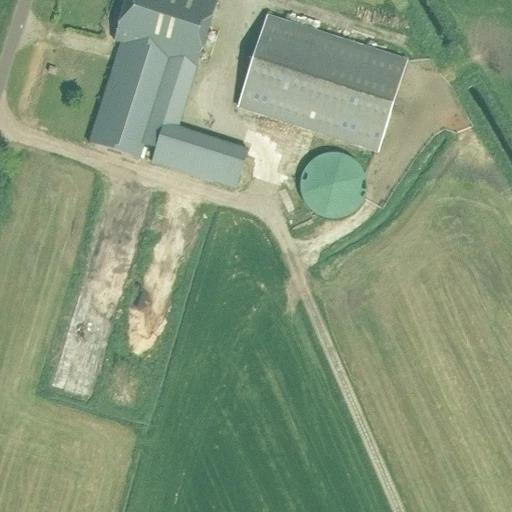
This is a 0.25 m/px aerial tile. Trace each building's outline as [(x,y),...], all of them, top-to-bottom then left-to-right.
[(178,131),(219,0),(128,0),(114,45),(120,46),(89,146),(235,192),(247,153),(178,131)] [(377,157),(407,64),(268,19),(238,112),(377,157)] [(333,224),(336,224),(339,223),(342,222),(345,221),(348,220),(351,218),(353,216),(356,214),(358,212),(360,209),(361,207),(363,204),(364,201),(365,198),(365,194),(365,191),(365,188),(365,185),(364,182),(363,179),(361,176),(360,173),(358,171),(356,168),(353,166),(351,164),(348,163),(345,161),(342,160),(339,159),(336,159),(333,159),(330,159),(326,160),(323,160),(320,161),(317,163),(315,164),(312,166),(310,168),(308,171),(306,173),(304,176),(303,179),(302,182),(301,185),(300,188),(300,191),(300,195),(301,198),(302,201),(303,204),(304,207),(306,209),(308,212),(310,214),(312,216),(315,218),(317,220),(320,221),(323,222),(326,223),(330,224),(333,224)] [(301,228),(284,236),(288,246),(305,239),(301,228)] [(195,314),(222,322),(234,280),(208,272),(195,314)]
